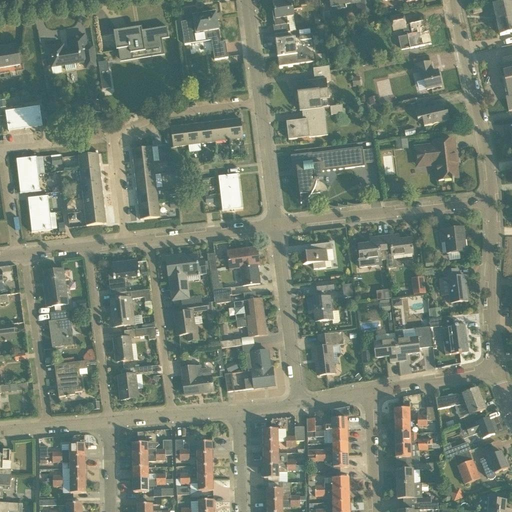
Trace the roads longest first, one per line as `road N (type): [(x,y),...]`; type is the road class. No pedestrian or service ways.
road 1 (residential): [(126,241),(114,138),(174,113),(259,102)]
road 2 (residential): [(275,224),(488,202)]
road 3 (residential): [(488,202),(488,165),(452,0)]
road 4 (residential): [(297,403),(275,224)]
road 5 (residential): [(171,418),(151,239)]
road 6 (residential): [(107,425),(88,247)]
road 7 (residential): [(47,428),(25,254)]
road 8 (residential): [(494,369),(488,202)]
road 9 (residential): [(370,394),(494,369)]
road 10 (residential): [(151,239),(275,224)]
road 11 (residential): [(275,224),(259,102)]
